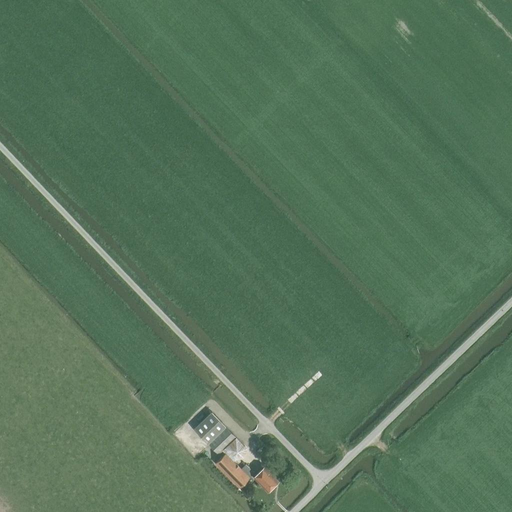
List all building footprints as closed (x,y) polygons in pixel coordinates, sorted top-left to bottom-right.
[(139,389),(158,410),(165,403),(147,383),(139,389)] [(159,410),(168,420),(174,415),(165,404),(159,410)] [(236,436),(212,411),(193,428),(218,453),(236,436)] [(223,450),(234,460),(244,457),(247,448),(236,436),(223,450)] [(215,462),(241,491),(246,485),(244,483),(250,477),(225,452),(215,462)] [(252,475),(266,491),(278,480),(264,464),(252,475)]
